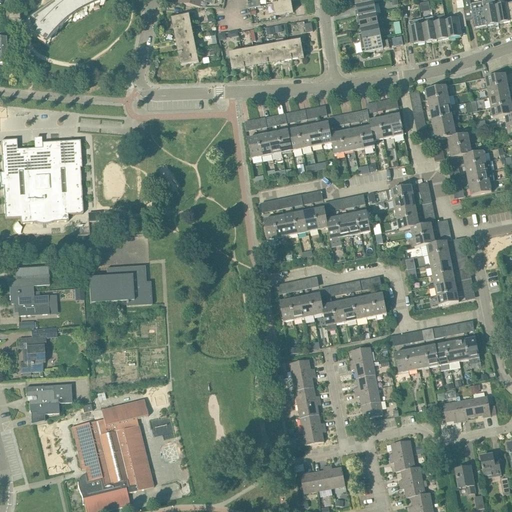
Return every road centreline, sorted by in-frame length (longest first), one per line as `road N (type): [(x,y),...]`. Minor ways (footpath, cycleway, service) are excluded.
road 1 (residential): [(487,313),(404,327),(389,271),(275,278)]
road 2 (residential): [(140,88),(156,96),(332,88)]
road 3 (residential): [(343,442),(416,427),(441,442),(511,424)]
road 4 (residential): [(256,197),(321,184),(335,195),(424,176)]
